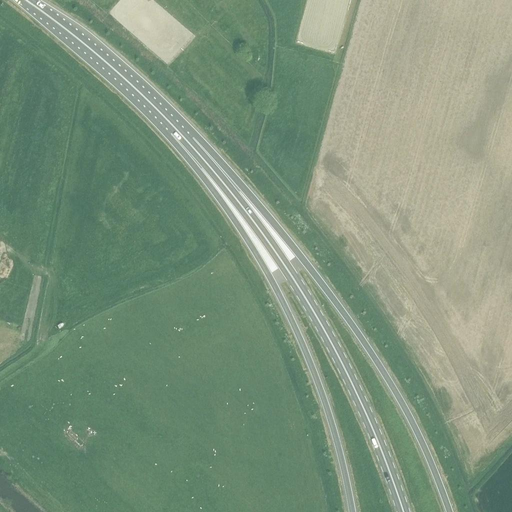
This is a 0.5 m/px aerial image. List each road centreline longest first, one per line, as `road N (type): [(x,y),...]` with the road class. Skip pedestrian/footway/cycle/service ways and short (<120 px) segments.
road 1 (primary): [(448,511),(404,408),(368,348),(298,254),(232,195)]
road 2 (primary): [(212,171),(312,369),(351,511)]
road 3 (primary): [(403,511),(321,325),(232,195)]
road 4 (primary): [(212,171),(134,88),(24,0)]
